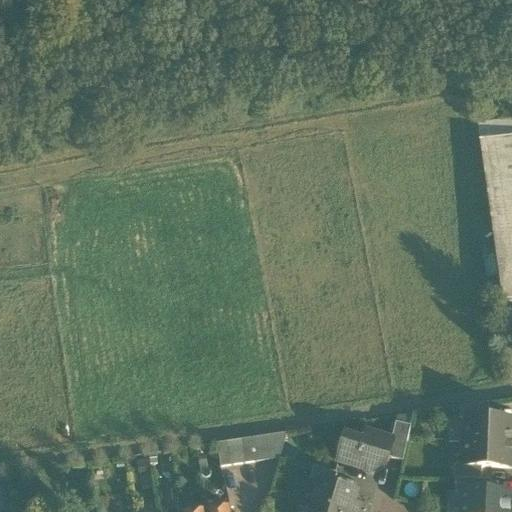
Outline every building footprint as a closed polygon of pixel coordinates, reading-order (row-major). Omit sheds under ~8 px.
[(511,121),(477,127),(479,144),(511,139),(511,121)] [(511,139),(479,144),(503,306),(511,304),(511,139)] [(460,421),(466,421),(466,420),(488,421),(488,405),(460,409),(460,421)] [(465,429),(461,444),(511,446),(511,421),(488,421),(466,420),(466,421),(465,429)] [(389,460),(403,463),(411,428),(395,424),(392,441),(393,442),(389,460)] [(264,438),(267,461),(279,460),(287,434),(264,438)] [(367,472),(368,475),(378,470),(377,468),(388,462),(389,460),(393,442),(392,441),(367,434),(364,444),(345,438),(338,463),(367,472)] [(256,463),(267,461),(264,438),(252,439),(256,463)] [(244,465),(256,463),(252,439),(240,441),(244,465)] [(232,466),(244,465),(240,441),(229,443),(232,466)] [(220,468),(232,466),(229,443),(217,445),(220,468)] [(511,470),(511,458),(511,446),(461,444),(464,459),(464,467),(464,468),(482,469),(511,470)] [(137,473),(151,471),(150,459),(136,461),(137,473)] [(455,481),(481,482),(482,469),(464,468),(464,467),(454,466),(453,480),(455,481)] [(318,482),(333,486),(337,475),(314,468),(310,480),(317,483),(318,482)] [(491,482),(481,482),(455,481),(454,494),(462,494),(462,493),(491,494),(491,482)] [(317,483),(310,506),(328,511),(367,511),(368,509),(353,504),(356,493),(333,486),(318,482),(317,483)] [(461,511),(509,511),(511,495),(491,494),(462,493),(462,494),(461,511)]
